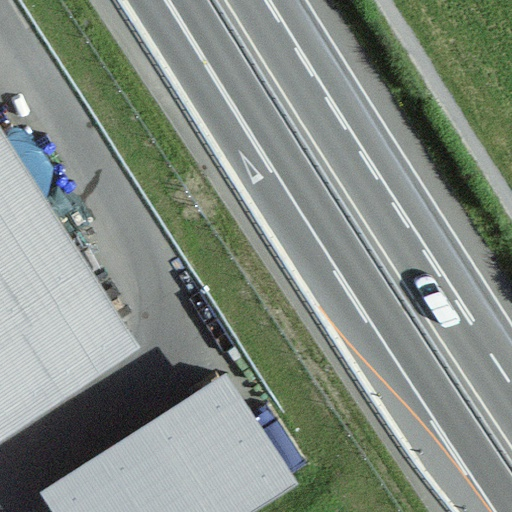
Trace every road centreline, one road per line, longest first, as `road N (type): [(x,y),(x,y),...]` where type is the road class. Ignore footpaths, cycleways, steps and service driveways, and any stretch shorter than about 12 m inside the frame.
road 1 (trunk): [(511,385),(283,33)]
road 2 (trunk): [(281,185),(500,511)]
road 3 (trunk): [(144,0),(281,185)]
road 4 (trunk): [(188,0),(281,185)]
